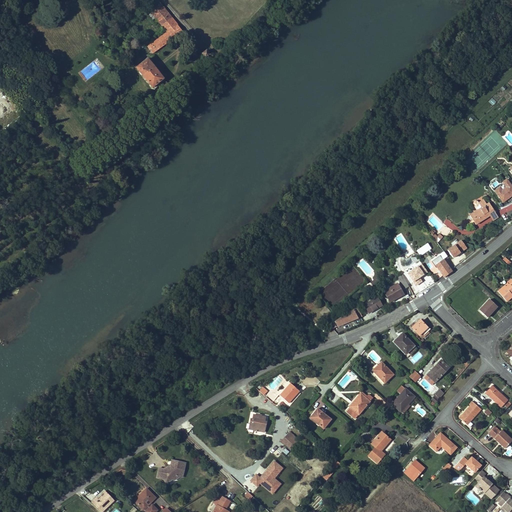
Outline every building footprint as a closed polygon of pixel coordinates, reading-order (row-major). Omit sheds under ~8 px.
[(182,31),(161,3),(151,11),(167,32),(147,47),(153,54),(182,31)] [(165,81),(148,59),(137,67),(154,89),(165,81)] [(78,73),(84,80),(90,76),(85,68),(78,73)] [(190,78),(189,77),(185,72),(180,77),(179,76),(175,80),(180,85),(181,85),(190,78)] [(511,185),(510,181),(495,188),(502,203),(511,198),(511,185)] [(472,219),(476,225),(489,216),(495,212),(489,203),(487,205),(483,200),(478,203),(481,208),(476,211),(469,215),(472,219)] [(476,211),(481,208),(478,203),(477,201),(475,201),(473,202),(473,204),(474,206),(476,211)] [(498,217),(495,212),(489,216),(493,221),(498,217)] [(437,237),(434,239),(437,243),(443,237),(440,234),(437,237)] [(462,239),(447,249),(453,258),(468,249),(462,239)] [(443,259),(447,256),(444,252),(436,258),(433,255),(432,256),(428,251),(430,250),(426,245),(415,252),(418,257),(427,252),(431,258),(433,257),(434,259),(433,259),(434,261),(433,262),(435,265),(443,259)] [(443,259),(435,265),(435,266),(443,276),(444,277),(452,271),(451,270),(443,259)] [(403,290),(408,287),(403,278),(398,281),(403,290)] [(511,281),(506,287),(504,285),(498,291),(506,301),(511,296),(511,294),(511,292),(511,281)] [(384,292),(390,302),(403,294),(397,284),(384,292)] [(364,306),(368,313),(381,306),(377,298),(364,306)] [(479,310),(487,317),(497,307),(489,299),(479,310)] [(319,312),(323,316),(329,311),(326,306),(319,312)] [(331,321),(334,329),(362,317),(358,308),(331,321)] [(426,329),(427,328),(422,322),(418,326),(417,324),(413,328),(420,335),(422,333),(424,335),(428,331),(426,329)] [(407,352),(414,346),(402,333),(394,342),(406,354),(407,352)] [(414,346),(407,352),(410,355),(417,349),(414,346)] [(465,362),(472,358),(465,346),(458,351),(465,362)] [(427,374),(435,382),(449,368),(441,360),(427,374)] [(379,367),(374,372),(384,382),(393,374),(381,362),(378,365),(379,367)] [(415,382),(421,376),(415,370),(409,377),(415,382)] [(288,403),(299,391),(290,383),(288,386),(289,387),(285,391),(284,391),(280,395),(288,403)] [(414,397),(401,385),(396,391),(400,394),(392,404),(399,411),(407,403),(408,404),(414,397)] [(485,393),(501,408),(507,400),(492,386),(485,393)] [(265,395),(268,391),(262,387),(259,391),(265,395)] [(435,394),(439,398),(443,394),(439,390),(435,394)] [(355,419),(373,398),(369,395),(367,397),(365,400),(359,395),(346,411),(355,419)] [(469,405),(470,406),(464,412),(466,414),(460,419),(467,425),(481,410),(472,402),(469,405)] [(402,414),(410,405),(408,404),(407,403),(399,411),(402,414)] [(323,429),(331,419),(317,409),(310,418),(323,429)] [(265,427),(267,422),(265,421),(265,417),(261,416),(261,415),(258,414),(257,415),(253,415),(252,419),(250,419),(249,424),(254,425),(253,430),(255,430),(256,432),(258,431),(260,431),(261,426),(265,427)] [(495,427),(489,433),(505,449),(511,441),(511,440),(502,431),(500,432),(495,427)] [(299,440),(290,432),(288,434),(297,442),(299,441),(299,440)] [(381,451),(390,440),(381,432),(371,444),(375,447),(368,456),(377,463),(384,454),(381,451)] [(447,441),(448,440),(439,432),(438,434),(447,441)] [(291,450),(297,442),(288,434),(281,441),(291,450)] [(450,454),(456,447),(448,440),(447,441),(438,434),(430,443),(434,447),(437,447),(439,445),(440,446),(450,454)] [(294,453),(302,444),(299,441),(297,442),(291,450),(294,453)] [(467,460),(463,457),(454,467),(455,469),(458,465),(461,468),(465,464),(474,472),(480,465),(471,456),(467,460)] [(182,477),(186,463),(180,462),(176,461),(172,460),(171,465),(172,466),(169,468),(168,467),(165,469),(164,469),(159,468),(157,477),(163,479),(166,483),(173,479),(173,478),(176,476),(180,477),(182,477)] [(274,460),(260,477),(256,473),(249,481),(257,487),(260,484),(273,495),(282,483),(275,478),(283,468),(274,460)] [(413,475),(416,472),(410,467),(407,470),(413,475)] [(330,470),(323,477),(326,480),(333,473),(330,470)] [(484,476),(486,474),(481,470),(476,477),(480,481),(479,482),(482,485),(479,488),(481,490),(483,488),(493,497),(500,490),(484,476)] [(148,506),(156,498),(146,488),(134,501),(143,510),(144,509),(146,511),(155,511),(158,510),(152,505),(149,508),(148,506)] [(101,499),(107,493),(105,491),(97,499),(98,500),(100,498),(101,499)] [(101,511),(114,501),(107,493),(101,499),(100,498),(98,500),(97,499),(96,498),(92,502),(101,511)] [(502,506),(508,511),(511,511),(511,500),(509,498),(511,497),(507,494),(498,503),(502,506)] [(218,505),(223,497),(218,495),(213,503),(217,505),(218,505)] [(228,511),(229,511),(225,510),(230,501),(223,497),(218,505),(217,505),(214,511),(215,511),(228,511)]
